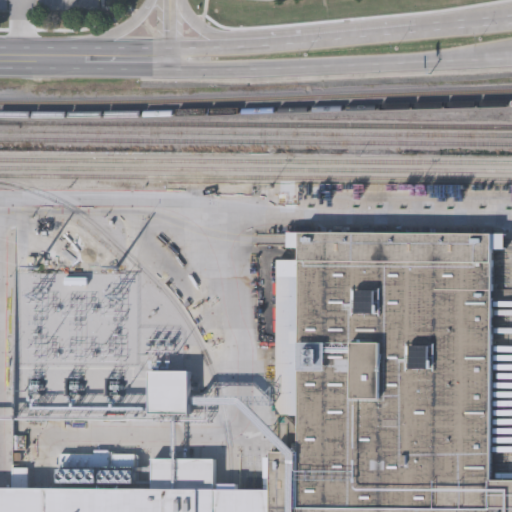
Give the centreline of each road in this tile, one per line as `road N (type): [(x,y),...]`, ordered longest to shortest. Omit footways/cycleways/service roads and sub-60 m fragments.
road 1 (primary): [(166,62),(221,74),(511,52)]
road 2 (primary): [(511,18),(218,45)]
